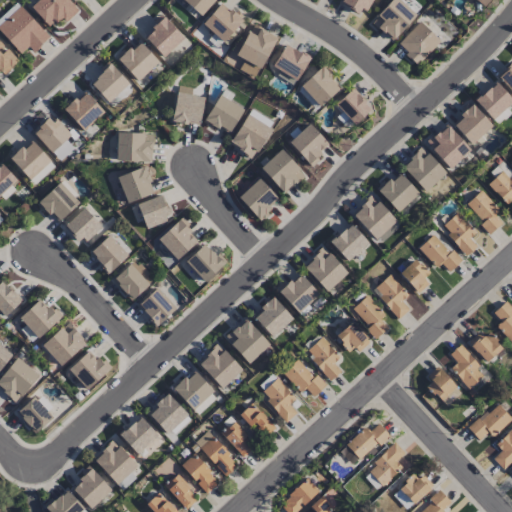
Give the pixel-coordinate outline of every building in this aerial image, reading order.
[(48,27),(60,16),(65,22),(78,10),(68,0),(36,0),(29,7),(48,27)] [(183,0),(201,16),(215,0),(183,0)] [(360,8),(366,11),(371,0),(341,0),(340,4),(358,13),(360,8)] [(415,16),(398,0),(391,0),(371,21),(391,41),(415,16)] [(242,22),(221,2),(202,23),(222,43),(242,22)] [(28,47),(33,52),(49,37),(20,6),(0,24),(0,32),(20,54),(28,47)] [(142,35),(163,57),(183,38),(162,16),(142,35)] [(440,41),(419,21),(398,43),(407,52),(405,54),(416,65),(440,41)] [(235,54),(260,69),(278,38),(252,24),(235,54)] [(116,58),(136,82),(158,62),(137,39),(116,58)] [(0,72),(3,75),(18,61),(0,42),(0,72)] [(296,81),(309,59),(285,44),(271,66),(296,81)] [(254,77),(258,68),(243,60),(239,69),(254,77)] [(511,60),(496,76),(511,93),(511,60)] [(88,82),(108,103),(128,84),(109,63),(88,82)] [(319,107),(341,87),(321,66),(300,86),(319,107)] [(492,120),(511,100),(494,82),(474,101),(492,120)] [(354,125),(370,110),(351,89),(335,104),(354,125)] [(197,127),(205,97),(177,90),(170,120),(197,127)] [(82,131),(103,111),(83,91),(62,111),(82,131)] [(228,134),(243,109),(218,95),(204,120),(228,134)] [(471,145),(491,126),(471,104),(451,123),(471,145)] [(269,124),(245,114),(230,147),(255,158),(269,124)] [(59,161),(73,148),(65,140),(69,136),(50,115),(32,132),(59,161)] [(307,165),(329,148),(310,123),(288,141),(307,165)] [(425,143),(449,168),(469,150),(445,124),(425,143)] [(115,161),(151,162),(152,133),(116,133),(115,161)] [(28,180),(49,161),(30,139),(9,158),(28,180)] [(400,165),(423,193),(445,175),(422,147),(400,165)] [(304,175),(280,149),(259,168),(283,194),(304,175)] [(34,186),(53,166),(48,161),(30,181),(34,186)] [(10,185),(16,180),(0,163),(0,198),(11,187),(10,185)] [(116,178),(127,203),(154,192),(143,166),(116,178)] [(511,177),(504,169),(487,184),(506,205),(511,198),(511,177)] [(418,193),(397,171),(376,190),(397,212),(418,193)] [(278,201),(258,179),(238,197),(258,219),(278,201)] [(79,203),(59,182),(37,203),(56,224),(79,203)] [(466,204),(483,222),(480,225),(489,235),(502,223),(494,214),(499,210),(481,190),(466,204)] [(164,215),(168,213),(162,195),(136,204),(145,229),(166,222),(164,215)] [(351,213),(380,244),(399,225),(370,195),(351,213)] [(62,227),(79,246),(100,226),(83,207),(62,227)] [(476,233),(456,212),(442,225),(450,233),(446,236),(466,256),(476,246),(470,239),(476,233)] [(172,259),(197,244),(182,220),(157,235),(172,259)] [(328,242),(346,262),(368,243),(349,223),(328,242)] [(440,265),(448,273),(460,262),(434,233),(418,248),(436,268),(440,265)] [(127,256),(108,235),(89,253),(108,274),(127,256)] [(204,282),(223,264),(204,243),(185,261),(204,282)] [(346,274),(322,247),(301,266),(326,293),(346,274)] [(428,284),(423,279),(429,273),(413,258),(398,274),(419,293),(428,284)] [(130,301),(153,281),(134,260),(111,280),(130,301)] [(408,295),(389,274),(371,290),(397,319),(409,309),(401,301),(408,295)] [(292,282),(288,278),(275,289),(297,313),(318,294),(300,275),(292,282)] [(0,282),(0,312),(4,317),(21,301),(2,280),(0,282)] [(155,326),(175,308),(156,288),(136,306),(155,326)] [(380,319),(385,315),(366,295),(350,309),(376,338),(387,328),(380,319)] [(59,318),(40,297),(18,318),(38,338),(59,318)] [(292,319),(272,297),(251,316),(272,338),(292,319)] [(492,312),(500,322),(496,325),(511,345),(511,311),(504,302),(492,312)] [(268,346),(246,318),(224,335),(246,364),(268,346)] [(40,344),(58,367),(86,344),(68,322),(40,344)] [(335,337),(355,356),(370,341),(349,322),(335,337)] [(485,329),(468,344),(485,363),(502,348),(485,329)] [(340,357),(322,337),(305,352),(330,380),(340,371),(333,363),(340,357)] [(241,370),(217,343),(196,362),(221,389),(241,370)] [(470,391),(487,374),(459,344),(448,355),(455,363),(449,369),(470,391)] [(0,369),(11,355),(0,345),(0,369)] [(67,370),(86,390),(108,369),(89,349),(67,370)] [(38,376),(17,357),(0,376),(0,389),(14,402),(38,376)] [(304,388),(313,397),(324,386),(298,359),(282,374),(300,392),(304,388)] [(426,377),(431,382),(426,386),(440,401),(448,394),(456,386),(436,366),(426,377)] [(213,391),(194,372),(184,381),(180,376),(169,386),(192,410),(213,391)] [(269,398),(265,401),(285,423),(296,412),(289,404),(295,398),(272,374),(258,386),(269,398)] [(166,394),(145,413),(169,438),(190,419),(166,394)] [(52,416),(33,396),(15,413),(34,433),(52,416)] [(265,437),(274,428),(251,403),(238,415),(249,427),(253,424),(265,437)] [(478,441),(488,432),(492,437),(511,419),(497,403),(467,429),(478,441)] [(118,435),(137,455),(157,435),(138,416),(118,435)] [(242,457),(254,446),(232,423),(220,434),(242,457)] [(368,431),(364,426),(344,445),(359,461),(387,434),(377,423),(368,431)] [(502,469),(511,460),(511,427),(494,444),(500,450),(492,458),(502,469)] [(194,444),(225,476),(237,464),(207,432),(194,444)] [(91,459),(115,485),(136,466),(112,440),(91,459)] [(402,467),(396,461),(404,454),(394,443),(366,469),(382,485),(402,467)] [(180,465),(206,494),(218,483),(192,454),(180,465)] [(110,490),(88,465),(76,476),(80,480),(71,488),(90,509),(110,490)] [(163,485),(184,510),(197,500),(176,474),(163,485)] [(422,474),(417,479),(413,475),(391,494),(406,510),(432,486),(422,474)] [(278,505),(285,511),(295,511),(318,491),(307,478),(278,505)] [(85,511),(65,488),(44,507),(48,511),(85,511)] [(177,511),(158,491),(145,504),(152,511),(177,511)] [(417,511),(443,511),(442,510),(450,503),(440,492),(417,511)] [(329,511),(333,509),(322,497),(306,511),(329,511)]
